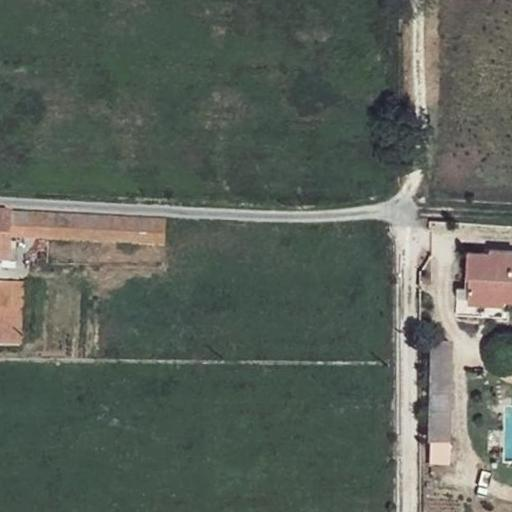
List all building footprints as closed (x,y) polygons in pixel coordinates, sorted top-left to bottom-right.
[(168,220),(0,211),(0,260),(12,262),(15,237),(167,246),(168,220)] [(490,254),(471,253),(469,275),(473,276),(472,297),(498,297),(511,298),(511,251),(493,249),(490,254)] [(24,286),(0,286),(0,312),(22,316),(24,286)] [(22,316),(0,312),(0,346),(20,348),(22,316)] [(453,341),(433,339),(430,442),(450,443),(453,341)]
